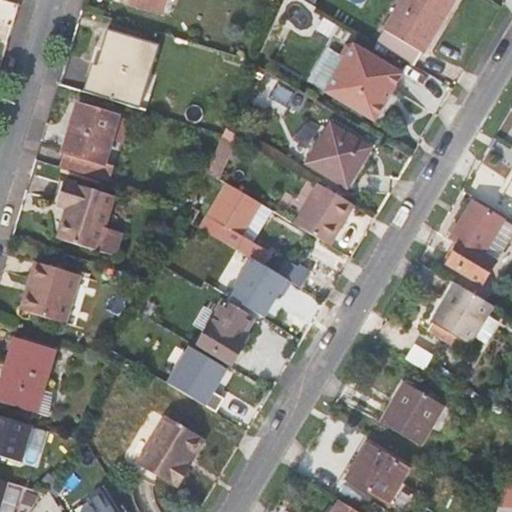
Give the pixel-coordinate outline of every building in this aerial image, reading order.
[(162,13),(165,0),(123,0),(123,1),(162,13)] [(385,29),(377,43),(393,52),(415,66),(454,0),(402,0),(386,27),(385,29)] [(131,88),(145,41),(109,29),(94,76),(131,88)] [(404,74),(355,44),(348,46),(342,55),(344,62),(326,91),(376,121),(404,74)] [(105,163),(120,116),(79,103),(64,150),(67,151),(62,167),(109,181),(114,166),(105,163)] [(224,128),(226,118),(211,114),(209,123),(224,128)] [(123,142),(130,119),(120,116),(113,139),(123,142)] [(347,185),(369,147),(332,125),(309,163),(347,185)] [(235,140),(224,133),(224,134),(216,151),(211,162),(207,171),(219,178),(235,140)] [(511,178),(511,169),(502,186),(506,189),(511,178)] [(113,195),(69,182),(62,205),(69,207),(59,238),(99,250),(105,228),(113,195)] [(316,182),(291,222),(326,242),(350,203),(316,182)] [(200,227),(261,263),(268,251),(254,242),(266,221),(273,211),(261,204),(227,183),(200,227)] [(484,253),(504,221),(473,203),(453,236),(462,242),(450,262),(484,282),(497,261),(495,259),(484,253)] [(511,231),(511,225),(504,221),(484,253),(495,259),(511,231)] [(124,234),(105,228),(99,250),(118,256),(124,234)] [(286,261),(278,273),(301,287),(312,270),(303,265),(300,269),(286,261)] [(65,322),(79,275),(37,262),(32,278),(37,280),(27,311),(65,322)] [(471,343),(493,305),(489,303),(457,284),(434,321),(435,322),(464,339),(471,343)] [(222,308),(201,343),(232,362),(243,345),(236,342),(248,322),(243,319),(245,314),(231,306),(227,312),(222,308)] [(458,348),(464,339),(435,322),(430,331),(458,348)] [(131,347),(113,337),(107,346),(125,356),(131,347)] [(49,414),(52,395),(42,392),(55,350),(20,339),(7,383),(1,383),(0,386),(0,399),(37,411),(49,414)] [(214,391),(229,365),(192,344),(169,384),(217,412),(225,398),(214,391)] [(383,422),(421,446),(445,406),(407,383),(383,422)] [(199,435),(163,414),(137,459),(176,483),(187,464),(184,461),(199,435)] [(0,455),(23,462),(34,426),(0,415),(0,455)] [(187,464),(203,438),(199,435),(184,461),(187,464)] [(403,480),(410,469),(368,443),(348,477),(406,511),(417,494),(404,487),(407,482),(403,480)] [(511,468),(499,507),(511,508),(511,468)] [(0,508),(8,481),(0,478),(0,508)] [(77,508),(79,511),(120,511),(107,489),(77,508)] [(363,511),(341,499),(332,511),(363,511)]
